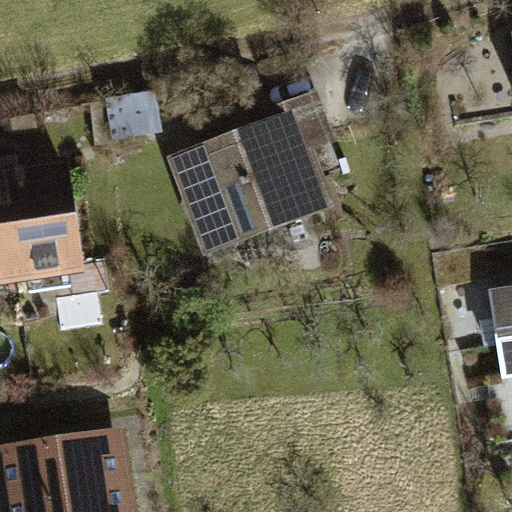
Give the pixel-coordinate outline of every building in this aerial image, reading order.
[(153,95),(111,102),(116,134),(158,127),(153,95)] [(268,135),(185,165),(213,242),(321,202),(301,147),(328,138),(314,100),(262,119),(268,135)] [(105,104),(93,105),(98,145),(110,143),(105,104)] [(67,172),(3,181),(17,273),(81,264),(67,172)] [(3,181),(0,181),(0,275),(17,273),(3,181)] [(485,245),(433,254),(438,287),(490,279),(485,245)] [(511,290),(491,293),(504,378),(488,381),(497,444),(511,442),(511,290)] [(127,511),(118,439),(2,456),(9,504),(0,504),(0,511),(127,511)]
